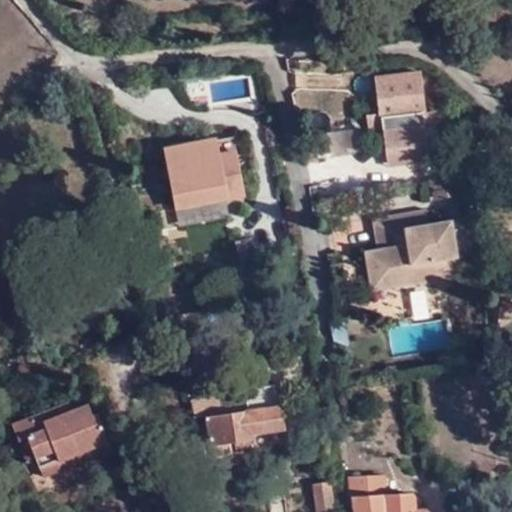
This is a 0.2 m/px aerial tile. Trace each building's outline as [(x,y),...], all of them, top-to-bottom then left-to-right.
[(427,120),(421,72),(377,76),(382,112),(370,114),(372,126),(427,120)] [(267,109),(263,97),(251,101),(256,113),(267,109)] [(164,144),(172,192),(192,189),(194,197),(228,191),(244,188),(234,133),(164,144)] [(498,188),(490,142),(464,146),(473,193),(498,188)] [(434,188),(435,194),(451,192),(449,186),(434,188)] [(192,189),(172,192),(175,209),(229,200),(228,191),(194,197),(192,189)] [(451,192),(435,194),(432,195),(433,201),(454,198),(452,192),(451,192)] [(366,251),(371,285),(393,282),(393,289),(440,281),(439,274),(460,270),(457,258),(460,258),(453,222),(431,225),(428,210),(373,220),(378,248),(366,251)] [(343,246),(374,244),(372,222),(341,224),(343,246)] [(461,277),(460,270),(439,274),(440,281),(461,277)] [(393,282),(371,285),(372,293),(393,289),(393,282)] [(511,333),(511,309),(500,309),(500,333),(511,333)] [(350,345),(344,319),(333,322),(337,347),(350,345)] [(191,401),(195,416),(209,413),(217,457),(235,455),(234,442),(253,439),(252,433),(286,428),(282,403),(278,404),(275,382),(269,383),(264,378),(255,379),(252,386),(246,387),(248,404),(222,408),(220,396),(191,401)] [(61,411),(73,407),(70,400),(58,405),(61,411)] [(90,401),(73,407),(61,411),(58,405),(16,421),(28,457),(37,454),(45,472),(65,464),(63,456),(110,438),(100,412),(95,414),(90,401)] [(113,446),(110,438),(63,456),(65,464),(113,446)] [(385,496),(384,480),(352,480),(356,511),(415,511),(416,500),(410,496),(385,496)] [(333,511),(329,481),(314,483),(317,511),(333,511)]
